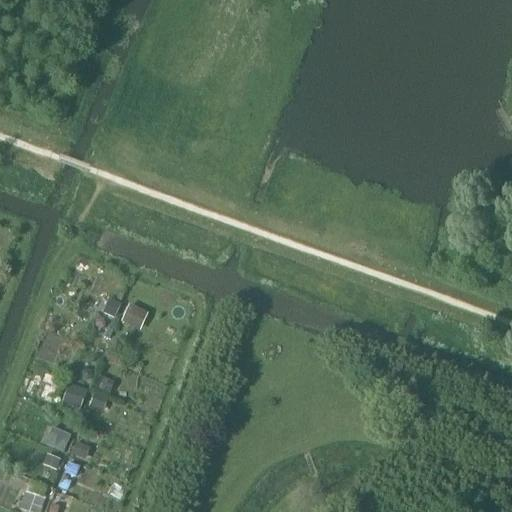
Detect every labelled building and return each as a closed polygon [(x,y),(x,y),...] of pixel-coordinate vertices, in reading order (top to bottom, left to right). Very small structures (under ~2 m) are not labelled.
[(103,315),(113,319),(119,306),(109,302),(103,315)] [(122,323),(134,328),(141,314),(129,308),(122,323)] [(90,382),(92,377),(90,373),(86,371),(81,373),(79,378),(81,382),(86,384),(90,382)] [(95,390),(110,396),(114,384),(99,378),(95,390)] [(65,406),(78,411),(85,393),(72,388),(65,406)] [(89,407),(103,413),(108,400),(94,395),(89,407)] [(60,454),(68,438),(51,430),(43,447),(60,454)] [(71,455),(81,460),(86,449),(76,445),(71,455)] [(47,457),(45,464),(56,468),(59,461),(47,457)] [(64,475),(75,479),(80,468),(68,464),(64,475)] [(20,511),(23,511),(40,511),(44,502),(25,496),(20,511)]
